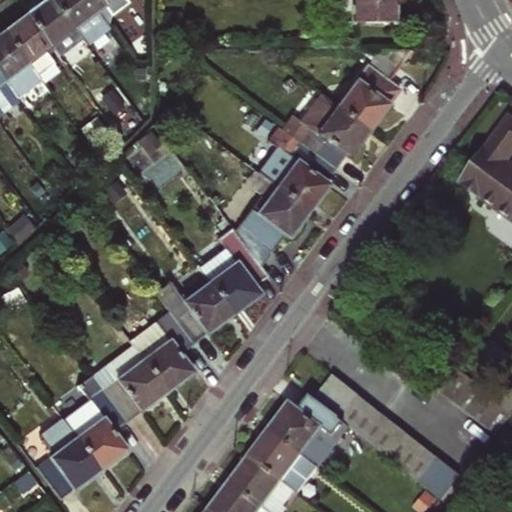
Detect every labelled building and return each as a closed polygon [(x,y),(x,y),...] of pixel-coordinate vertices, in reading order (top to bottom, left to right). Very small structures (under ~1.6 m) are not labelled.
[(51,0),(45,0),(27,14),(51,47),(59,58),(82,40),(74,29),(51,0)] [(51,0),(74,29),(97,11),(88,0),(51,0)] [(88,0),(97,11),(103,6),(111,16),(129,3),(126,0),(88,0)] [(392,0),(354,0),(355,23),(392,23),(392,0)] [(51,47),(27,14),(4,31),(37,77),(54,64),(45,51),(51,47)] [(41,81),(37,77),(4,31),(0,34),(0,75),(13,93),(17,99),(41,81)] [(379,51),(337,107),(369,131),(400,89),(389,81),(411,51),(379,51)] [(0,103),(13,93),(0,75),(0,103)] [(111,91),(101,99),(113,115),(123,108),(111,91)] [(369,131),(337,107),(321,95),(300,122),(292,116),(283,129),(335,168),(345,155),(348,158),(369,131)] [(511,152),(511,119),(509,118),(461,183),(511,220),(511,165),(506,161),(511,152)] [(324,182),(335,168),(283,129),(272,143),(278,147),(258,174),(277,188),(308,211),(328,185),(324,182)] [(289,237),(308,211),(277,188),(258,213),(251,209),(234,231),(261,266),(285,235),(289,237)] [(255,287),(269,277),(261,266),(234,231),(232,228),(218,239),(225,249),(235,263),(209,282),(233,313),(259,294),(255,287)] [(199,268),(209,282),(235,263),(225,249),(199,268)] [(192,343),(233,313),(209,282),(183,301),(170,283),(155,294),(169,312),(192,343)] [(178,353),(192,343),(169,312),(129,342),(132,346),(167,392),(192,373),(178,353)] [(167,392),(132,346),(92,376),(127,422),(167,392)] [(503,406),(456,368),(439,391),(496,435),(511,413),(511,382),(509,383),(511,395),(503,406)] [(269,432),(319,469),(340,442),(334,438),(345,422),(340,417),(358,394),(333,375),(314,399),(310,396),(298,413),(288,406),(269,432)] [(114,432),(127,422),(92,376),(80,385),(90,400),(63,420),(100,470),(126,450),(114,432)] [(369,403),(358,394),(340,417),(345,422),(351,427),(369,403)] [(369,403),(351,427),(363,436),(381,413),(369,403)] [(391,420),(381,413),(363,436),(373,444),(391,420)] [(100,470),(63,420),(40,437),(53,456),(36,468),(60,500),(100,470)] [(403,430),(391,420),(373,444),(384,453),(403,430)] [(395,462),(414,438),(403,430),(384,453),(395,462)] [(299,496),(319,469),(269,432),(249,458),(281,482),(299,496)] [(426,448),(414,438),(395,462),(407,471),(426,448)] [(437,457),(426,448),(407,471),(419,481),(437,457)] [(448,466),(437,457),(419,481),(430,490),(448,466)] [(229,485),(260,508),(264,511),(282,511),(286,508),(270,497),(281,482),(249,458),(229,485)] [(448,466),(430,490),(441,499),(460,475),(448,466)] [(229,485),(209,511),(210,511),(257,511),(260,508),(229,485)]
